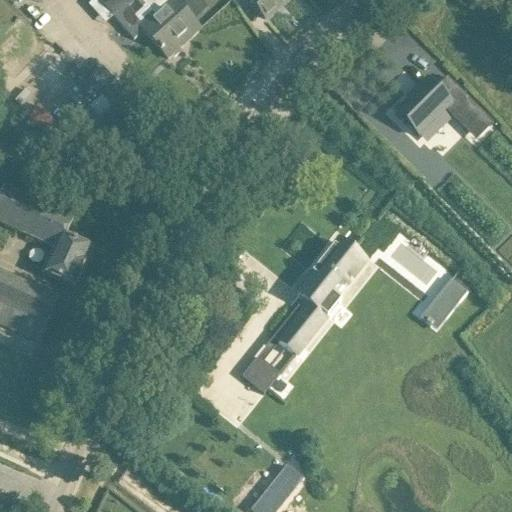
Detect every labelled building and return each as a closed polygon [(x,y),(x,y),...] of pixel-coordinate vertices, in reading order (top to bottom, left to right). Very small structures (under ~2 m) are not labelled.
[(95,0),(114,20),(135,1),(133,0),(95,0)] [(137,27),(143,33),(167,61),(170,58),(174,59),(180,54),(179,50),(182,47),(177,42),(184,36),(189,41),(200,31),(172,0),(146,0),(142,4),(151,15),(137,27)] [(245,0),(264,21),(286,0),(245,0)] [(54,43),(30,67),(41,78),(64,54),(54,43)] [(427,83),(394,116),(416,138),(443,111),(464,133),(482,115),(446,79),(435,91),(427,83)] [(39,105),(26,118),(55,149),(68,136),(39,105)] [(64,239),(73,220),(5,187),(0,196),(0,221),(54,248),(41,275),(74,290),(91,252),(64,239)] [(364,264),(338,244),(297,296),(303,302),(274,339),(279,342),(277,345),(296,360),(340,304),(335,300),(364,264)] [(244,252),(228,275),(270,304),(286,281),(244,252)] [(0,324),(38,343),(57,301),(0,272),(0,324)] [(422,321),(438,333),(469,295),(452,282),(422,321)] [(279,378),(257,361),(241,381),(263,399),(279,378)]
